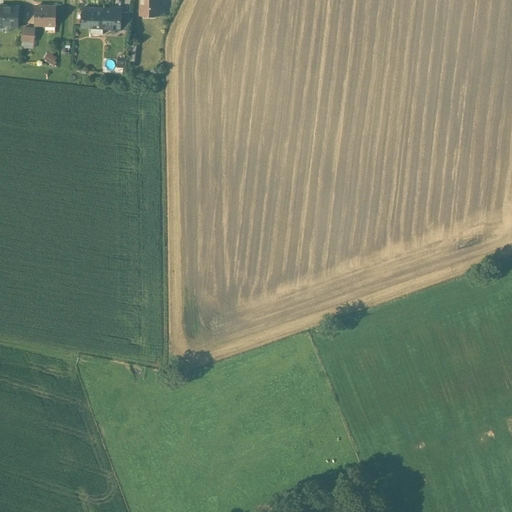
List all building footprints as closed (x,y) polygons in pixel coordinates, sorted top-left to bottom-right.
[(158,0),(139,0),(140,16),(158,16),(158,0)] [(18,7),(0,5),(0,25),(17,26),(18,7)] [(55,7),(34,6),(34,25),(55,25),(55,7)] [(110,9),(103,8),(102,27),(119,28),(120,11),(120,7),(110,7),(110,9)] [(94,11),(82,10),(82,8),(81,27),(102,27),(103,8),(94,8),(94,11)] [(129,11),(120,11),(119,28),(119,29),(127,30),(129,11)] [(34,29),(22,27),(20,40),(33,42),(34,29)] [(47,51),(43,59),(52,64),(57,56),(47,51)]
